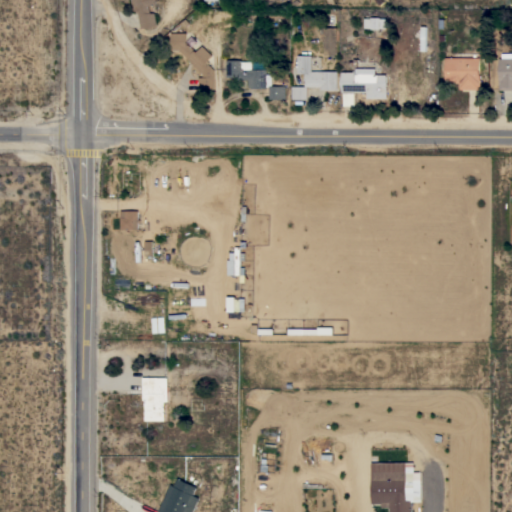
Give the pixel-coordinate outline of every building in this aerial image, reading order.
[(137,11),(133,12),(130,0),(156,0),(156,4),(149,5),(150,13),(154,12),(157,24),(149,28),(140,28),(137,11)] [(222,16),(211,15),(211,28),(222,28),(222,16)] [(386,17),(386,29),(364,29),(364,18),(386,17)] [(337,27),(337,54),(324,54),(323,27),(337,27)] [(171,50),(171,33),(186,33),(187,41),(197,51),(202,45),(212,55),(207,60),(210,62),(208,64),(214,69),(214,90),(198,90),(198,77),(201,77),(201,72),(187,58),(188,58),(179,50),(171,50)] [(511,90),(498,90),(498,81),(499,81),(499,58),(501,58),(501,53),(511,53),(511,90)] [(312,55),(311,71),(337,71),(337,89),(320,89),(320,87),(307,87),(307,99),(291,99),(291,86),(305,86),(305,73),(297,73),(298,55),(312,55)] [(479,57),(479,75),(480,75),(480,89),(459,89),(459,83),(445,83),(445,57),(479,57)] [(242,60),(242,61),(252,61),(252,69),(266,69),(266,74),(272,74),(272,86),(285,86),(285,99),(269,99),(269,87),(266,87),(266,88),(251,88),(251,87),(248,87),(248,79),(235,79),(235,77),(226,77),(226,60),(242,60)] [(376,68),(376,74),(387,74),(387,87),(387,98),(367,98),(367,92),(341,92),(341,72),(353,72),(353,70),(356,70),(356,68),(376,68)] [(138,211),(138,219),(140,219),(140,222),(142,222),(142,229),(121,229),(121,217),(120,217),(120,211),(138,211)] [(153,241),(153,246),(158,246),(158,252),(152,252),(152,255),(145,255),(145,241),(153,241)] [(168,401),(164,401),(164,420),(145,420),(145,399),(143,399),(143,378),(168,378),(168,379),(168,391),(168,401)] [(407,471),(407,500),(411,500),(411,511),(389,511),(389,507),(381,507),(381,503),(372,503),(372,480),(371,480),(371,471),(407,471)] [(175,486),(178,478),(197,487),(193,495),(200,498),(193,511),(158,511),(172,484),(175,486)]
